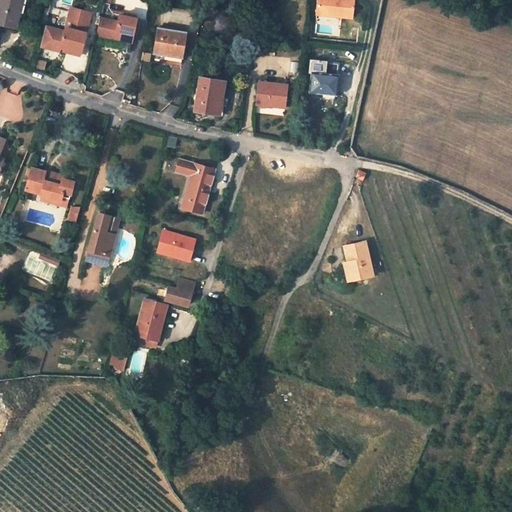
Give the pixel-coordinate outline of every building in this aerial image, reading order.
[(0,0),(0,27),(10,31),(13,20),(21,23),(28,0),(27,0),(0,0)] [(352,23),(354,2),(331,0),(318,0),(316,20),(352,23)] [(46,25),(41,46),(78,55),(91,9),(69,4),(62,29),(46,25)] [(123,37),(128,13),(121,12),(119,21),(101,17),(99,30),(113,33),(113,35),(123,37)] [(135,31),(138,15),(128,13),(123,37),(127,38),(129,29),(135,31)] [(160,23),(154,52),(163,54),(165,48),(183,52),(188,29),(160,23)] [(183,52),(165,48),(163,54),(181,58),(183,52)] [(142,57),(140,67),(146,69),(148,58),(142,57)] [(335,67),(308,66),(307,96),(334,97),(335,67)] [(222,86),(198,82),(193,114),(217,117),(222,86)] [(255,109),(284,112),(286,91),(258,88),(255,109)] [(169,136),(166,146),(175,148),(177,138),(169,136)] [(182,208),(204,214),(214,170),(178,161),(175,172),(189,176),(182,208)] [(38,192),(38,194),(56,201),(62,197),(67,199),(73,184),(66,182),(68,177),(55,172),(53,176),(44,173),(46,169),(37,165),(27,188),(38,192)] [(359,173),(356,180),(362,182),(365,175),(359,173)] [(62,197),(56,201),(38,194),(38,199),(63,210),(67,199),(62,197)] [(67,220),(76,222),(80,207),(71,205),(67,220)] [(119,211),(104,207),(94,244),(115,249),(119,235),(120,228),(115,227),(119,211)] [(162,228),(156,253),(190,262),(197,237),(162,228)] [(373,248),(347,253),(355,287),(379,282),(373,248)] [(191,288),(169,282),(167,289),(189,295),(191,288)] [(189,295),(167,289),(164,301),(185,307),(189,295)] [(144,303),(135,331),(146,335),(157,338),(166,309),(144,303)] [(125,356),(117,354),(114,364),(123,366),(125,356)]
